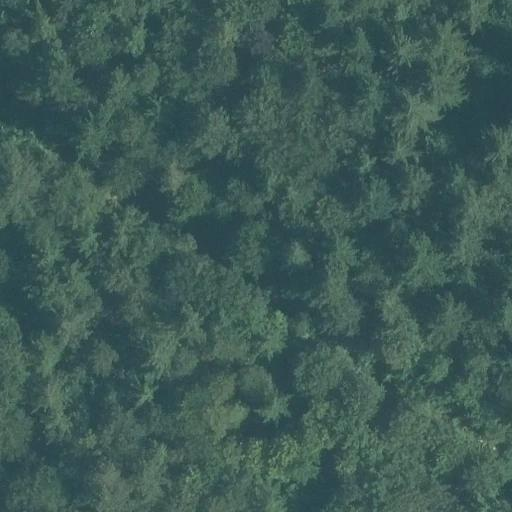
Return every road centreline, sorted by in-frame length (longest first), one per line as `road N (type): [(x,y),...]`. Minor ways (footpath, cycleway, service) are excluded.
road 1 (track): [(511,460),(241,275)]
road 2 (track): [(241,275),(0,117)]
